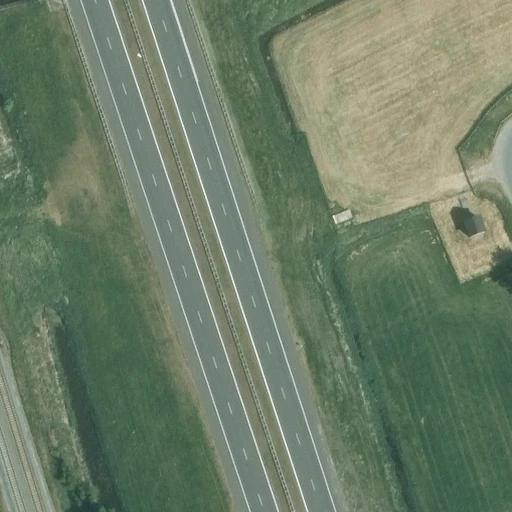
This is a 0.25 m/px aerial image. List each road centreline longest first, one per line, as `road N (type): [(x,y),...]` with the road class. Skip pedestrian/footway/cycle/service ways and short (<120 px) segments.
road 1 (motorway): [(94,0),(263,511)]
road 2 (motorway): [(320,511),(155,0)]
